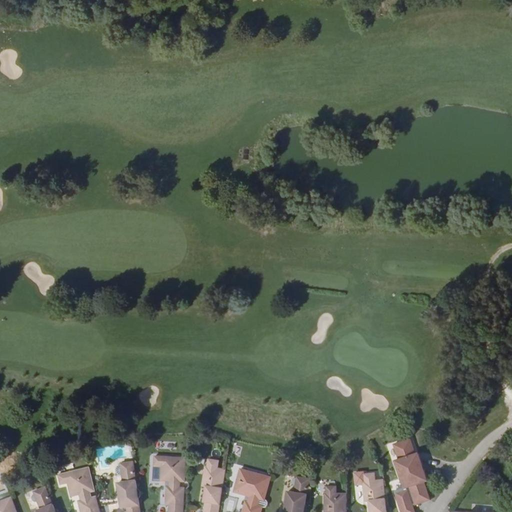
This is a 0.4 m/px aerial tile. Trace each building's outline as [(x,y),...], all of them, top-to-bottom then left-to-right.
[(416,505),(430,500),(424,482),(428,481),(424,469),(422,470),(420,465),(422,464),(418,453),(415,454),(410,438),(393,444),(398,460),(394,461),(404,488),(394,491),(401,511),(415,511),(413,505),(415,504),(416,505)] [(185,481),(186,458),(154,457),(154,467),(161,468),(160,481),(169,482),(169,488),(166,488),(166,506),(168,506),(167,511),(183,511),(185,489),(185,488),(180,488),(180,482),(185,482),(185,481)] [(218,511),(226,470),(217,468),(218,461),(208,460),(206,467),(204,466),(201,486),(205,487),(208,487),(207,492),(204,491),(203,502),(206,502),(204,511),(218,511)] [(137,488),(134,463),(121,465),(123,483),(118,484),(119,495),(121,495),(121,499),(120,499),(121,510),(127,509),(128,511),(126,511),(140,511),(139,499),(137,488)] [(94,489),(89,467),(58,475),(61,485),(68,484),(71,497),(79,495),(81,501),(78,501),(81,511),(99,511),(97,498),(96,497),(91,498),(90,492),(95,491),(94,489)] [(265,500),(271,477),(241,469),(239,479),(245,481),(242,494),(250,496),(248,502),(246,502),(242,511),(261,511),(263,508),(263,506),(259,505),(260,500),(265,501),(265,500)] [(386,511),(383,480),(375,481),(375,474),(364,475),(364,482),(362,482),(364,503),(368,502),(371,502),(371,506),(368,506),(368,511),(386,511)] [(304,511),(306,504),(310,478),(296,476),(293,494),(288,494),(286,504),(288,504),(286,509),(285,509),(284,511),(304,511)] [(56,511),(46,486),(33,491),(40,508),(35,511),(56,511)] [(345,511),(346,493),(337,493),(337,486),(326,486),(326,493),(324,493),(324,511),(345,511)] [(17,511),(12,497),(0,501),(0,511),(17,511)]
